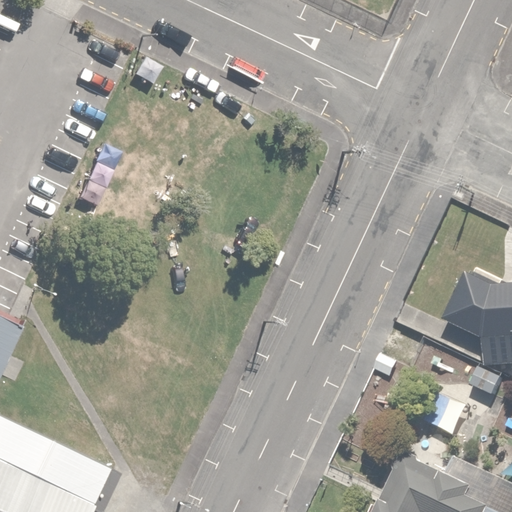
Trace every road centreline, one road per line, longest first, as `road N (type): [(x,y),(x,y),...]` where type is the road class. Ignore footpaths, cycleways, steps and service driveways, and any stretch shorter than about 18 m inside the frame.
road 1 (tertiary): [(422,107),(231,511)]
road 2 (residential): [(193,0),(422,107)]
